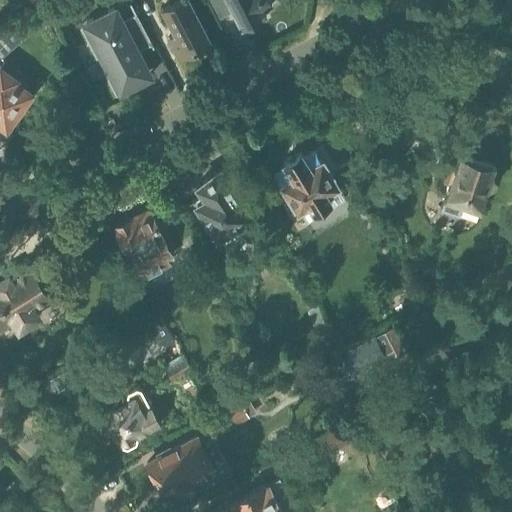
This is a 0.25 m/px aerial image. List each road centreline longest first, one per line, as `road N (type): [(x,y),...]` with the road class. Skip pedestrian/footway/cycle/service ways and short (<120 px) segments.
road 1 (residential): [(0,210),(356,32),(383,33),(511,77)]
road 2 (residential): [(97,511),(0,417)]
